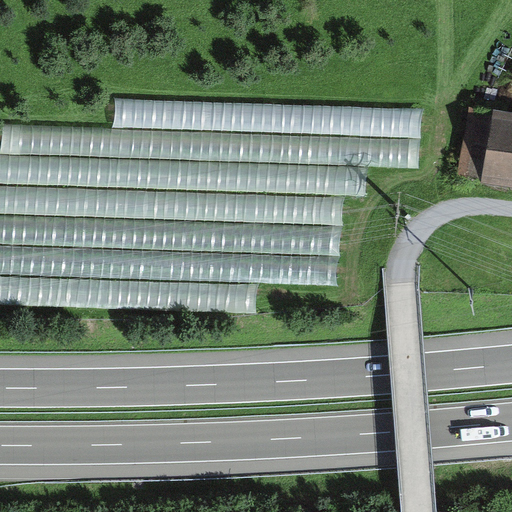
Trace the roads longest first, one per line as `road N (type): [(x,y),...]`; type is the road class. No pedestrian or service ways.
road 1 (motorway): [(0,446),(273,441),(511,423)]
road 2 (motorway): [(511,364),(205,384),(0,387)]
road 3 (residential): [(419,511),(400,267),(413,235),(437,215),(474,206),(511,210)]
